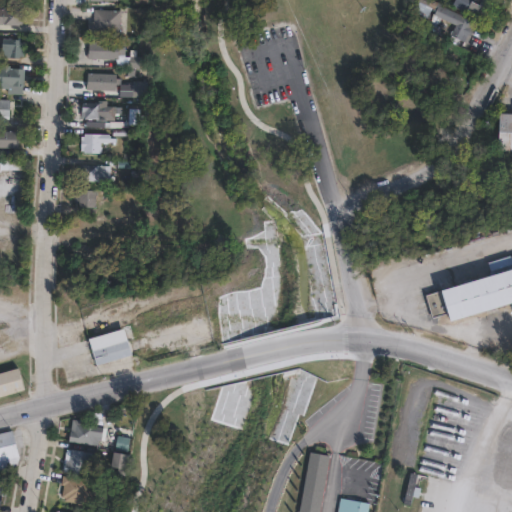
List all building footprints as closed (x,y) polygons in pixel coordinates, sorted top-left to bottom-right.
[(470,0),(485,5),(479,21),(448,9),(451,0),(470,0)] [(22,9),(22,10),(21,25),(3,24),(3,22),(0,22),(1,10),(1,9),(4,9),(4,8),(22,9)] [(121,10),(121,35),(88,34),(88,21),(93,21),(93,10),(121,10)] [(461,22),(457,30),(431,18),(435,10),(461,22)] [(23,41),(23,55),(20,55),(20,56),(0,55),(0,39),(21,39),(20,41),(23,41)] [(124,44),(124,56),(118,56),(118,59),(87,58),(88,41),(119,42),(119,44),(124,44)] [(143,56),(142,64),(139,64),(139,68),(116,67),(116,61),(128,61),(128,56),(143,56)] [(10,65),(10,68),(24,68),(24,86),(22,86),(22,93),(7,93),(7,89),(0,88),(0,66),(1,66),(1,65),(10,65)] [(116,73),(115,90),(98,90),(97,95),(86,94),(87,72),(116,73)] [(147,81),(147,97),(133,96),(133,80),(147,81)] [(0,98),(8,98),(8,118),(0,118),(0,98)] [(106,100),(106,105),(115,105),(115,114),(106,113),(106,120),(96,119),(96,118),(82,118),(83,102),(97,103),(97,100),(106,100)] [(140,108),(140,116),(145,116),(145,123),(139,123),(139,125),(129,125),(129,108),(140,108)] [(511,116),(511,153),(493,153),(495,116),(511,116)] [(18,138),(18,148),(0,147),(0,130),(16,131),(16,138),(18,138)] [(108,133),(108,142),(100,142),(100,152),(83,152),(83,150),(80,150),(81,136),(84,136),(84,133),(108,133)] [(31,170),(0,170),(0,160),(31,160),(31,170)] [(102,165),(102,174),(99,174),(99,180),(79,180),(79,164),(102,165)] [(95,190),(95,206),(79,206),(79,196),(76,196),(76,189),(95,190)] [(144,202),(143,218),(129,217),(130,202),(144,202)] [(511,305),(433,329),(424,298),(511,271),(511,305)] [(126,345),(92,354),(88,340),(122,331),(126,345)] [(24,390),(0,396),(0,372),(18,367),(24,390)] [(100,427),(97,446),(67,441),(70,422),(100,427)] [(19,468),(0,472),(0,434),(17,431),(23,457),(19,468)] [(116,448),(127,451),(129,439),(118,437),(116,448)] [(139,441),(136,458),(125,456),(122,473),(114,471),(115,466),(107,464),(110,450),(121,452),(124,438),(139,441)] [(93,454),(91,462),(87,461),(83,476),(63,471),(68,448),(93,454)] [(326,459),(316,511),(295,511),(307,455),(326,459)] [(88,496),(87,503),(64,499),(64,497),(60,496),(62,485),(60,484),(61,475),(86,480),(84,490),(88,490),(87,496),(88,496)] [(418,480),(410,511),(395,511),(404,476),(418,480)] [(364,506),(362,511),(334,511),(336,502),(364,506)]
